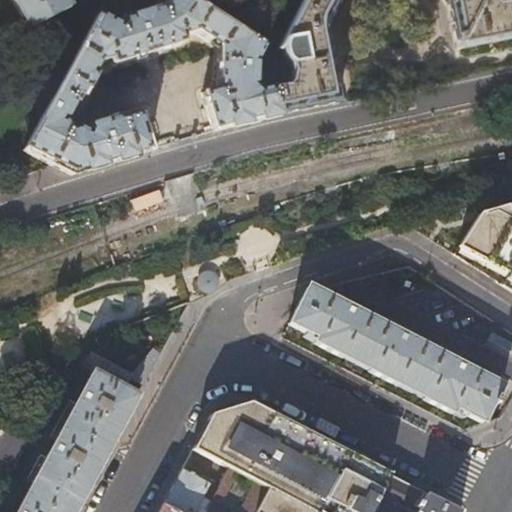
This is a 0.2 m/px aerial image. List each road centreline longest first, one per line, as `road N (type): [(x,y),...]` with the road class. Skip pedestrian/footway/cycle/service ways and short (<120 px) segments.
road 1 (residential): [(0,216),(229,142),(511,85)]
road 2 (residential): [(511,316),(391,245),(230,298),(208,343)]
road 3 (residential): [(504,495),(208,343)]
road 4 (residential): [(208,343),(118,511)]
